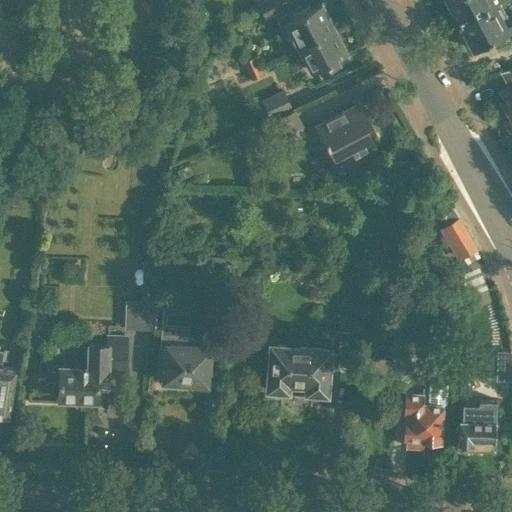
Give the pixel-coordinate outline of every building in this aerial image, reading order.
[(285,0),(264,0),(259,3),(266,17),(288,5),(285,0)] [(447,0),(460,24),(494,5),(499,2),(503,0),(447,0)] [(499,2),(494,5),(460,24),(473,50),(511,29),(511,14),(507,17),(499,2)] [(307,4),(292,11),(290,9),(278,15),(277,19),(283,30),(287,31),(291,29),(299,46),(333,28),(320,3),(309,9),(307,4)] [(349,58),(333,28),(299,46),(312,71),(319,68),(322,72),(349,58)] [(247,70),(258,65),(254,56),(243,61),(247,70)] [(262,74),(258,65),(247,70),(251,79),(262,74)] [(511,83),(499,91),(503,99),(499,102),(500,103),(502,102),(511,120),(511,83)] [(261,101),(269,119),(292,109),(283,91),(261,101)] [(359,103),(317,125),(305,132),(293,111),(273,121),(284,142),(300,134),(304,141),(320,133),(328,146),(329,145),(335,157),(352,148),(355,154),(374,145),(364,127),(370,124),(359,103)] [(459,218),(448,200),(445,202),(443,229),(459,218)] [(477,249),(459,218),(443,229),(461,258),(462,258),(477,249)] [(232,257),(232,269),(244,269),(244,257),(232,257)] [(125,297),(125,326),(158,326),(159,259),(142,258),(142,297),(125,297)] [(166,315),(164,315),(162,346),(161,346),(160,360),(165,361),(163,380),(167,381),(170,384),(180,384),(183,382),(206,383),(209,354),(223,355),(225,324),(224,322),(223,321),(212,314),(210,313),(208,313),(202,312),(199,313),(198,316),(197,326),(165,324),(166,315)] [(334,352),(330,351),(330,349),(270,344),(266,389),(286,390),(286,392),(307,394),(307,392),(327,394),(330,356),(350,358),(354,316),(340,315),(339,331),(322,329),(322,336),(338,337),(337,346),(334,346),(334,352)] [(386,330),(384,357),(399,358),(400,331),(386,330)] [(87,367),(58,366),(45,366),(44,384),(58,384),(58,399),(97,400),(98,389),(106,389),(107,368),(124,368),(125,336),(107,335),(107,344),(88,344),(87,367)] [(0,413),(7,414),(14,368),(1,366),(3,351),(0,350),(0,413)] [(497,379),(509,380),(510,352),(498,352),(497,379)] [(406,414),(404,438),(407,438),(406,446),(421,447),(422,439),(440,441),(443,404),(445,404),(447,384),(423,382),(422,393),(406,392),(404,414),(406,414)] [(474,399),(474,403),(458,402),(458,419),(459,419),(458,448),(494,449),(496,399),(474,399)]
